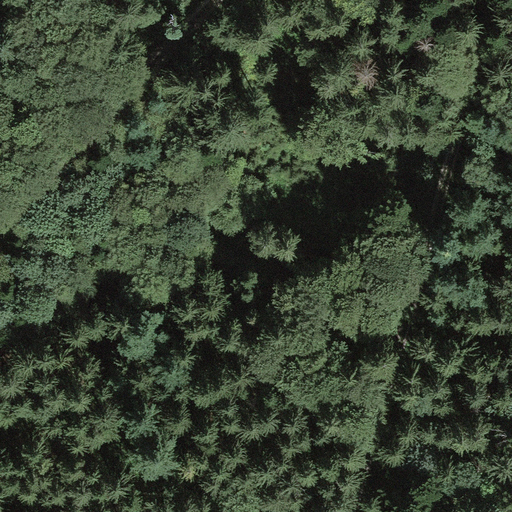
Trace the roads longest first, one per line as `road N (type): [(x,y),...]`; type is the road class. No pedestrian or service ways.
road 1 (track): [(345,511),(422,277),(491,0)]
road 2 (track): [(219,0),(0,227)]
